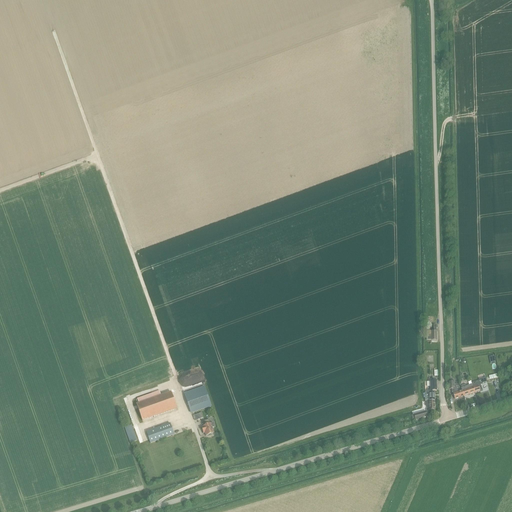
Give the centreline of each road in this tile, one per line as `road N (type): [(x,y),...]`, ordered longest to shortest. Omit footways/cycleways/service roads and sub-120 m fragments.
road 1 (unclassified): [(446,419),(431,0)]
road 2 (unclassified): [(133,511),(446,419)]
